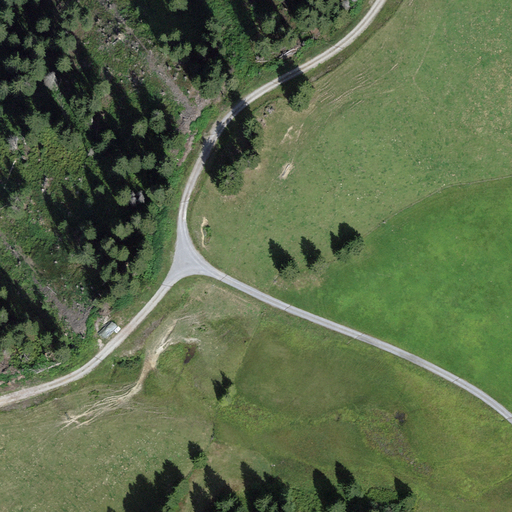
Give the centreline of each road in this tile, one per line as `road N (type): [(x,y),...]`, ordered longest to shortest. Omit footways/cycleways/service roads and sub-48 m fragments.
road 1 (track): [(195,255),(228,281),(432,368),(511,418)]
road 2 (track): [(195,255),(182,226),(185,196),(226,118),(330,51),(381,0)]
road 3 (track): [(0,400),(88,367),(195,255)]
